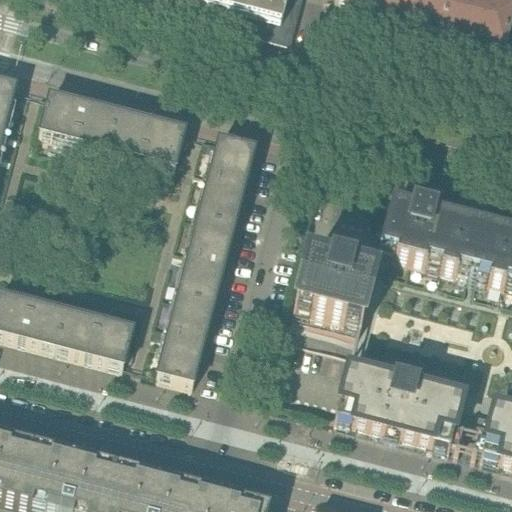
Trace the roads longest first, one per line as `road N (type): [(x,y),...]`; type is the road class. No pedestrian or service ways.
road 1 (tertiary): [(464,155),(411,126),(0,21)]
road 2 (tertiary): [(0,61),(403,160),(464,155)]
road 3 (residential): [(204,471),(278,178)]
road 4 (residential): [(511,77),(309,25),(316,0)]
road 5 (residential): [(204,471),(0,419)]
